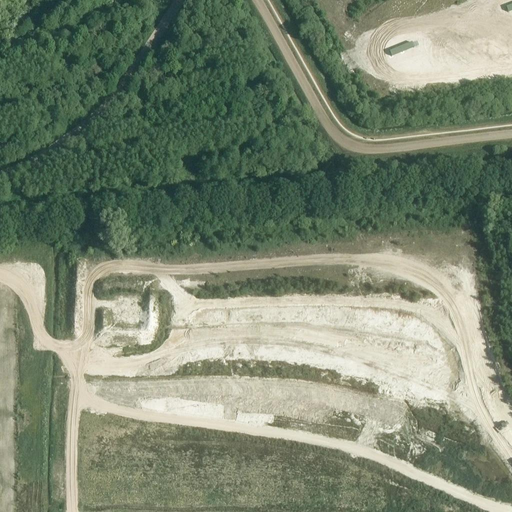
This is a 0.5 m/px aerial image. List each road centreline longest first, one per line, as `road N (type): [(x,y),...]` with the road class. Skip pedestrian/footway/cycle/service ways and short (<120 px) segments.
road 1 (track): [(495,511),(346,446),(118,410),(74,390)]
road 2 (track): [(511,134),(348,144),(332,131),(257,0)]
road 3 (track): [(72,511),(74,361),(40,332),(24,284),(0,274)]
road 4 (track): [(0,175),(46,154),(100,112),(177,0)]
